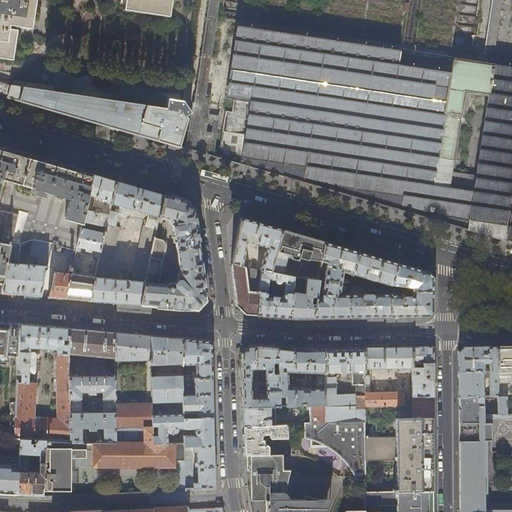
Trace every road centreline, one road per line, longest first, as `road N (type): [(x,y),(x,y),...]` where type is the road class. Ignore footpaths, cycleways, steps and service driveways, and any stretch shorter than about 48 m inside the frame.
road 1 (secondary): [(445,250),(205,181)]
road 2 (residential): [(0,308),(224,327)]
road 3 (residential): [(445,332),(224,327)]
road 4 (secondary): [(205,181),(0,123)]
road 5 (residential): [(237,511),(224,327)]
road 6 (residential): [(445,332),(447,511)]
road 7 (residential): [(224,327),(205,181)]
